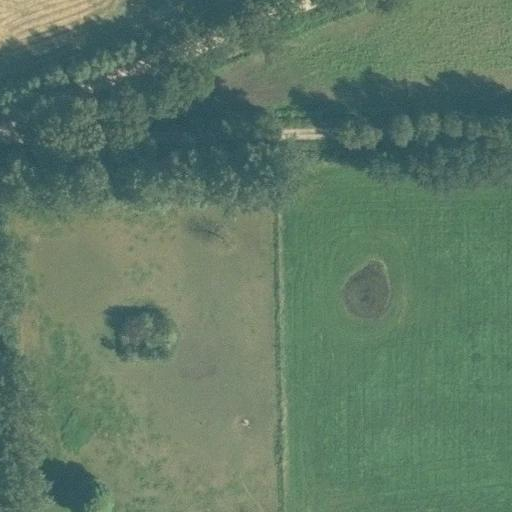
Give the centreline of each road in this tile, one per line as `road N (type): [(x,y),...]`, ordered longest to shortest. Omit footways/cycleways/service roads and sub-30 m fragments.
road 1 (track): [(0,135),(511,128)]
road 2 (track): [(0,125),(307,0)]
